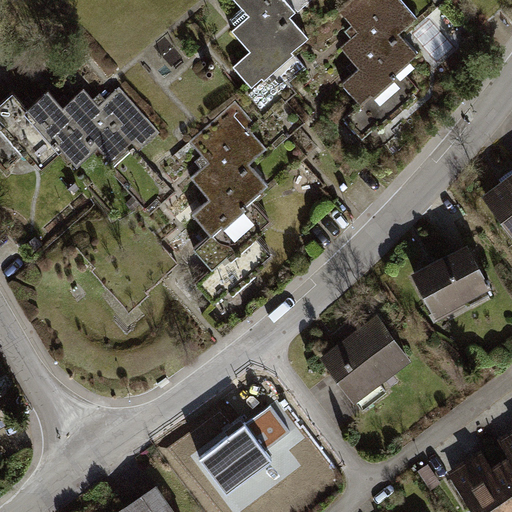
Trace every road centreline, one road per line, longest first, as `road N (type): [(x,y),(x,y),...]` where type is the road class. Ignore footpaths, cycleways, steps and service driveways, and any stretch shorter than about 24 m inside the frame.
road 1 (residential): [(263,344),(401,213),(511,81)]
road 2 (residential): [(89,469),(263,344)]
road 3 (residential): [(366,486),(511,377)]
road 4 (residential): [(366,486),(263,344)]
road 5 (residential): [(0,320),(89,469)]
